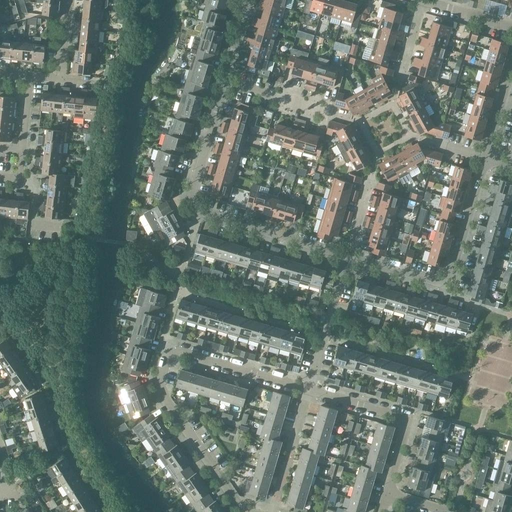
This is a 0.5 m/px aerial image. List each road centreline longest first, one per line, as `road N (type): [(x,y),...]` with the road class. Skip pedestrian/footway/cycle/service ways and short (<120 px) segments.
road 1 (residential): [(222,79),(186,209),(347,258)]
road 2 (residential): [(347,258),(452,289),(487,160)]
road 3 (residential): [(163,345),(162,391),(239,508),(250,511)]
road 4 (residential): [(390,492),(409,419),(309,389)]
road 5 (residential): [(309,389),(163,345)]
road 6 (residential): [(309,389),(347,258)]
road 7 (residential): [(272,511),(309,389)]
